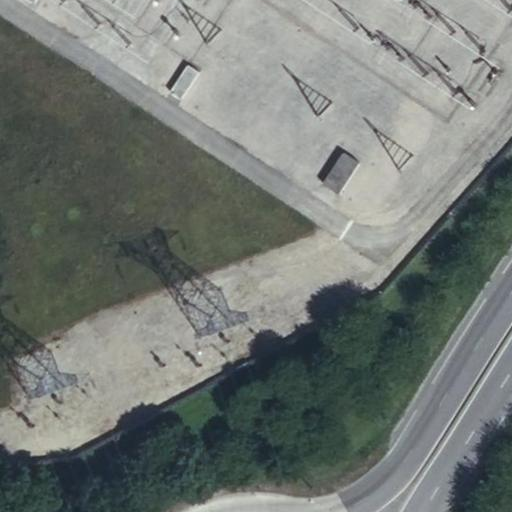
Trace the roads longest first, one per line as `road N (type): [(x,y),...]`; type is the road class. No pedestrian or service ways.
road 1 (primary): [(511,296),(395,470),(338,511)]
road 2 (primary): [(425,511),(511,368)]
